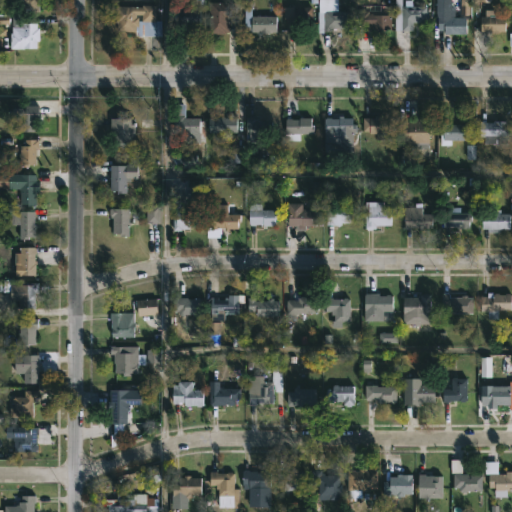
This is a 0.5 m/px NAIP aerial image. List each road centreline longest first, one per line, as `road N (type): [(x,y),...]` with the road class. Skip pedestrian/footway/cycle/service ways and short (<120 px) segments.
road 1 (residential): [(511,438),(182,441),(73,475),(0,475)]
road 2 (tertiary): [(511,76),(0,77)]
road 3 (tertiary): [(74,0),(74,511)]
road 4 (residential): [(73,288),(202,266),(511,264)]
